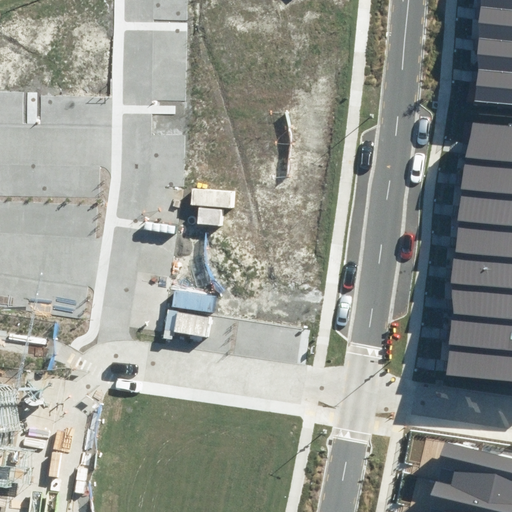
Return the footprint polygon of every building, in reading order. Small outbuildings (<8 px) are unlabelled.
[(511,0),(483,0),(483,7),(511,9),(511,0)] [(511,9),(483,7),(480,39),(511,41),(511,9)] [(511,41),(480,39),(478,70),(511,73),(511,41)] [(511,73),(478,70),(475,101),(511,104),(511,73)] [(469,155),(511,159),(511,127),(472,124),(469,155)] [(465,186),(511,190),(511,159),(469,155),(465,186)] [(462,217),(511,222),(511,190),(465,186),(462,217)] [(458,248),(511,253),(511,222),(462,217),(458,248)] [(455,279),(511,285),(511,253),(458,248),(455,279)] [(452,311),(511,317),(511,285),(455,279),(452,311)] [(448,342),(511,348),(511,317),(452,311),(448,342)] [(445,373),(511,380),(511,348),(448,342),(445,373)] [(511,458),(445,443),(439,469),(454,472),(451,485),(511,499),(511,458)] [(511,511),(511,499),(451,485),(437,482),(431,508),(446,511),(445,511),(511,511)]
